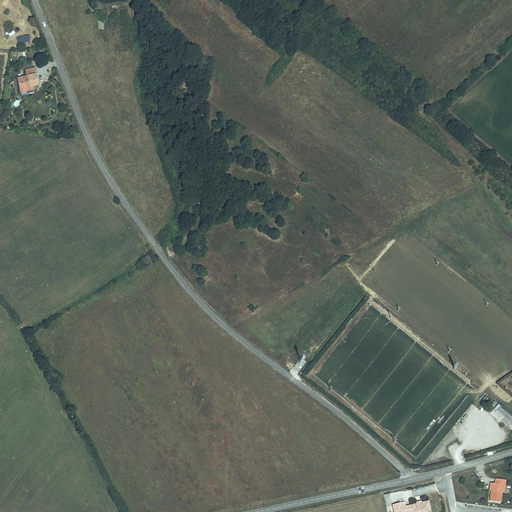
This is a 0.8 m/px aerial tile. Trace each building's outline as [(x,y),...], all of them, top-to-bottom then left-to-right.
[(30,35),(17,37),(18,44),(31,42),(30,35)] [(18,80),(20,90),(32,87),(37,86),(34,70),(26,72),(27,78),(18,80)] [(511,421),(511,420),(511,419),(509,417),(507,418),(492,406),(488,410),(488,411),(499,420),(497,423),(502,426),(504,423),(511,429),(511,421)] [(491,481),(490,481),(494,482),(492,490),(491,490),(490,498),(500,500),(502,491),(503,483),(505,483),(506,478),(496,476),(495,481),(491,481)] [(418,502),(411,503),(412,510),(412,511),(418,511),(425,510),(425,511),(432,511),(429,499),(422,501),(418,502)] [(403,511),(408,511),(406,505),(405,500),(394,503),(395,511),(403,511)]
